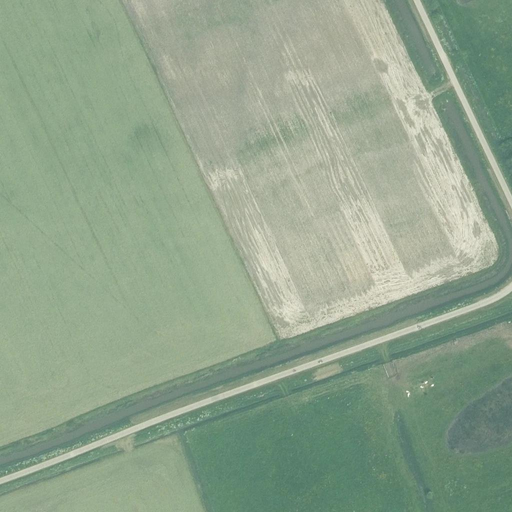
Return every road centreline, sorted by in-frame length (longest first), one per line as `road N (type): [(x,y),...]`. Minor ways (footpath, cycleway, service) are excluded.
road 1 (unclassified): [(0,481),(476,305),(511,284)]
road 2 (unclassified): [(511,204),(416,0)]
